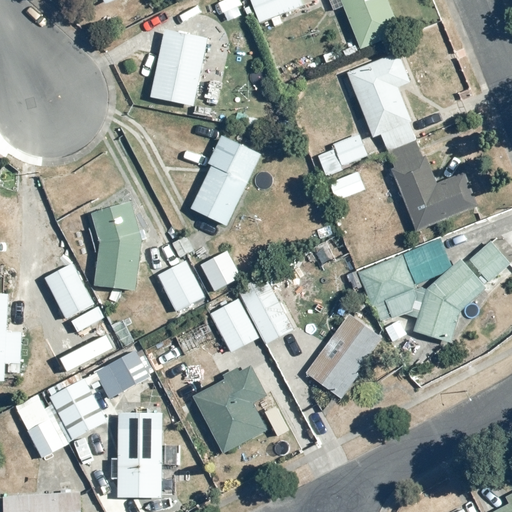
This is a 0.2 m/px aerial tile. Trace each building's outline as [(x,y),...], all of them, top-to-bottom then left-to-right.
[(302,6),(299,0),(250,0),(259,22),(302,6)] [(410,0),(353,0),(360,19),(411,1),(410,0)] [(199,83),(214,12),(168,3),(154,74),(199,83)] [(402,24),(350,43),(379,123),(431,104),(402,24)] [(225,101),(192,178),(237,196),(270,120),(225,101)] [(394,120),(422,200),(479,181),(451,101),(394,120)] [(367,156),(358,134),(315,151),(324,174),(367,156)] [(366,190),(359,171),(329,182),(336,201),(366,190)] [(142,185),(96,184),(93,256),(139,257),(142,185)] [(462,227),(417,291),(452,316),(497,252),(462,227)] [(79,232),(47,245),(65,289),(97,275),(79,232)] [(241,277),(227,250),(201,264),(214,290),(241,277)] [(204,297),(186,260),(158,274),(176,311),(204,297)] [(17,265),(0,264),(0,348),(13,349),(17,265)] [(265,276),(237,290),(266,345),(294,330),(265,276)] [(352,293),(319,346),(353,367),(387,314),(352,293)] [(259,332),(196,358),(225,425),(287,399),(259,332)] [(113,393),(84,346),(49,368),(78,415),(113,393)] [(175,384),(123,383),(121,469),(173,470),(175,384)] [(70,441),(45,392),(16,408),(23,422),(41,456),(70,441)] [(2,466),(4,506),(82,504),(81,463),(2,466)] [(511,511),(511,470),(427,511),(511,511)]
